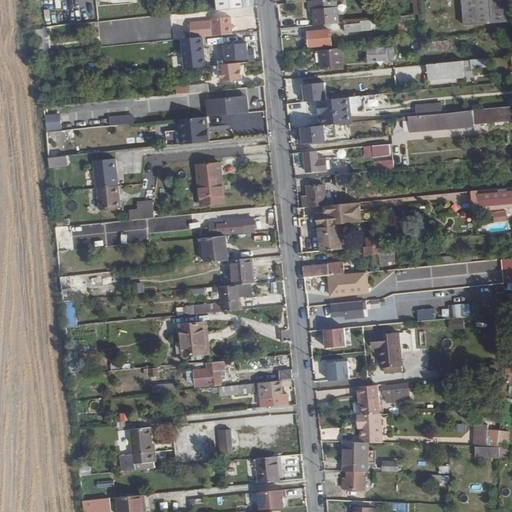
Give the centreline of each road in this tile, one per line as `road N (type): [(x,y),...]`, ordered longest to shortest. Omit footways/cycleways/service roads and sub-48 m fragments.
road 1 (residential): [(319,511),(267,0)]
road 2 (unknown): [(316,481),(152,497)]
road 3 (unknown): [(309,407),(156,425)]
